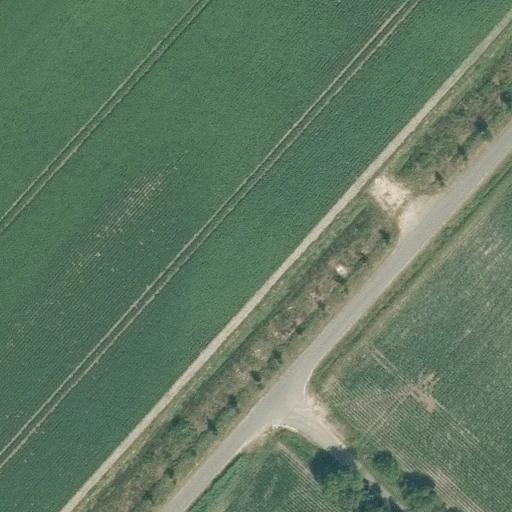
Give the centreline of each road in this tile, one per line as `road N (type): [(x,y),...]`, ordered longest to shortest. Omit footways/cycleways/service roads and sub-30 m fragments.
road 1 (track): [(511,138),(179,511)]
road 2 (track): [(406,511),(277,403)]
